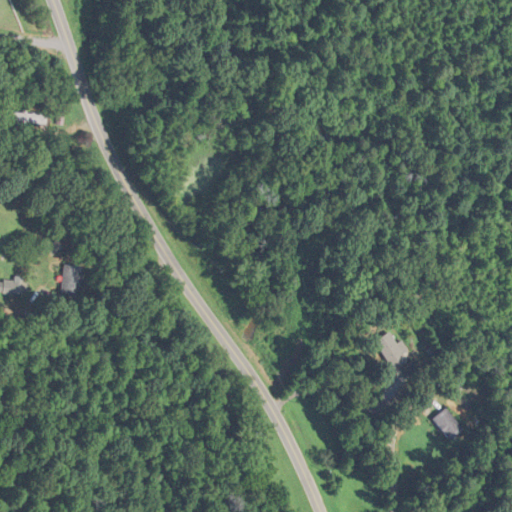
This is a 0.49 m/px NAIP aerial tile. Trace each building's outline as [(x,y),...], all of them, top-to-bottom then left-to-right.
[(49,114),(14,112),(14,123),(48,125),(49,114)] [(85,265),(64,265),(64,296),(85,296),(85,265)] [(0,294),(30,294),(30,279),(0,278),(0,294)] [(388,370),(405,362),(390,331),(374,339),(388,370)] [(430,418),(447,440),(462,428),(445,407),(430,418)]
